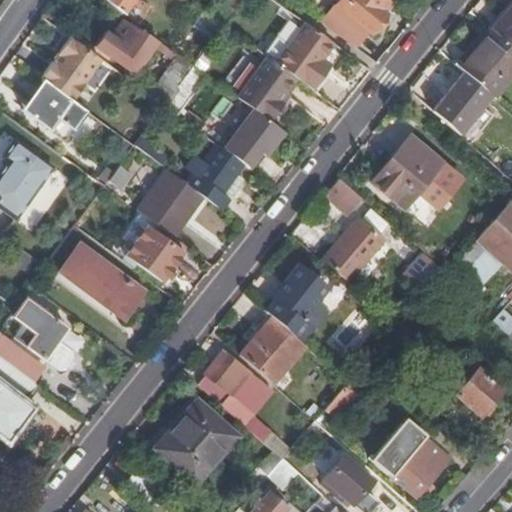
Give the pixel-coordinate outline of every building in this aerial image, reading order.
[(102,0),(121,13),(130,0),(102,0)] [(221,0),(209,17),(222,27),(241,0),(221,0)] [(386,0),(338,0),(333,6),(369,34),(384,17),(380,13),(389,2),(386,0)] [(394,6),(389,2),(380,13),(384,17),(394,6)] [(511,5),(489,31),(511,50),(511,5)] [(192,28),(211,41),(222,27),(209,17),(203,13),(192,28)] [(95,47),(132,74),(152,47),(157,41),(123,20),(110,39),(104,34),(95,47)] [(302,25),(273,64),(294,80),(309,90),(322,72),(315,67),(321,60),(332,46),(302,25)] [(490,98),(511,73),(511,50),(489,31),(489,30),(456,68),(490,98)] [(51,62),(39,79),(71,102),(83,85),(82,85),(100,61),(69,38),(57,55),(59,56),(53,64),(51,62)] [(171,63),(148,96),(163,108),(192,68),(193,67),(157,41),(152,47),(171,63)] [(246,107),(269,123),(282,105),(278,102),(294,80),(273,64),(266,59),(236,100),(246,107)] [(328,65),(321,60),(315,67),(322,72),(328,65)] [(203,76),(192,68),(163,108),(174,116),(203,76)] [(71,102),(42,81),(20,110),(47,131),(56,119),(74,132),(87,114),(71,102)] [(262,155),(280,131),(269,123),(246,107),(229,131),(233,134),(222,150),(243,165),(245,167),(257,151),(262,155)] [(369,183),(400,210),(439,164),(409,138),(369,183)] [(166,158),(140,139),(134,148),(160,167),(166,158)] [(54,169),(17,141),(9,152),(14,156),(0,174),(0,210),(17,222),(54,169)] [(222,150),(215,145),(201,165),(193,159),(178,181),(201,197),(220,211),(242,180),(236,175),(243,165),(222,150)] [(112,177),(109,182),(120,190),(131,175),(120,167),(112,177)] [(101,169),(93,180),(104,188),(109,182),(112,177),(101,169)] [(160,230),(171,238),(201,197),(178,181),(166,172),(136,213),(160,230)] [(348,213),(361,199),(336,178),(325,192),(348,213)] [(511,207),(507,203),(496,215),(475,240),(486,250),(511,273),(511,338),(511,339),(511,207)] [(464,233),(473,241),(475,240),(496,215),(487,207),(464,233)] [(357,221),(324,260),(346,280),(379,241),(357,221)] [(160,268),(168,273),(186,249),(171,238),(160,230),(136,264),(154,277),(160,268)] [(454,286),(486,250),(475,240),(473,241),(465,250),(445,273),(443,276),(454,286)] [(79,246),(59,273),(122,318),(141,292),(79,246)] [(421,292),(441,269),(434,262),(431,260),(410,283),(421,292)] [(298,266),(273,297),(274,298),(263,312),(265,313),(272,320),(288,334),(300,320),(298,319),(324,288),(298,266)] [(160,268),(154,277),(161,282),(168,273),(160,268)] [(15,310),(10,317),(30,332),(35,336),(25,350),(41,362),(64,331),(22,300),(15,310)] [(511,315),(501,308),(491,322),(508,335),(511,329),(511,315)] [(243,339),(250,346),(272,320),(265,313),(243,339)] [(396,329),(381,345),(392,355),(421,323),(410,313),(396,329)] [(240,358),(270,383),(303,346),(272,320),(250,346),(240,358)] [(364,366),(377,351),(365,340),(352,354),(364,366)] [(200,390),(236,422),(249,408),(245,404),(259,388),(225,359),(200,390)] [(25,403),(36,387),(0,360),(0,439),(6,444),(33,410),(25,403)] [(347,384),(323,411),(332,419),(372,373),(364,366),(347,384)] [(475,372),(455,395),(477,415),(497,393),(475,372)] [(310,401),(302,411),(314,422),(322,413),(310,401)] [(194,402),(154,449),(194,484),(234,438),(194,402)] [(244,427),(261,442),(270,431),(253,417),(244,427)] [(380,456),(381,469),(414,498),(446,460),(425,440),(413,454),(402,444),(390,444),(380,456)] [(250,475),(260,483),(280,461),(280,460),(271,451),(250,475)] [(342,457),(321,482),(348,506),(350,503),(359,511),(367,511),(376,503),(362,490),(370,481),(342,457)] [(125,485),(147,504),(161,488),(139,469),(125,485)] [(309,487),(291,471),(285,478),(302,494),(309,487)] [(280,511),(284,508),(266,493),(249,511),(280,511)] [(323,511),(328,506),(318,498),(307,511),(323,511)]
